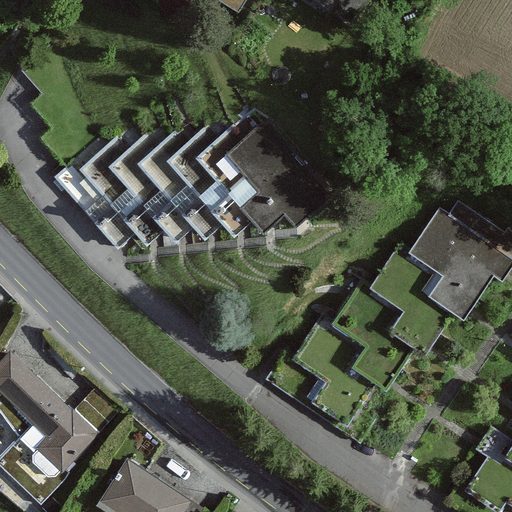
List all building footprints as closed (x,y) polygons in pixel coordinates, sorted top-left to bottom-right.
[(245,0),(220,0),(238,11),(245,0)] [(339,0),(297,0),(328,19),(339,0)] [(276,230),(316,201),(257,120),(249,126),(241,117),(227,127),(219,117),(198,132),(190,120),(172,133),(164,121),(145,135),(135,121),(52,182),(105,254),(124,240),(131,251),(152,236),(161,248),(180,234),(189,246),(209,232),(217,242),(235,230),(242,239),(268,220),(276,230)] [(443,218),(432,210),(399,255),(392,249),(363,289),(354,283),(325,323),(320,319),(289,363),(313,380),(297,403),(336,431),(364,391),(372,396),(402,353),(412,361),(442,320),(449,325),(483,278),(493,285),(511,259),(511,233),(504,227),(499,234),(454,202),(443,218)] [(92,434),(2,352),(0,354),(0,400),(28,426),(0,456),(0,477),(35,509),(66,475),(60,469),(92,434)] [(511,511),(511,407),(507,414),(511,417),(511,437),(492,466),(481,458),(456,494),(481,511),(493,511),(499,505),(509,511),(511,511)] [(90,511),(192,511),(193,511),(118,461),(86,509),(90,511)]
